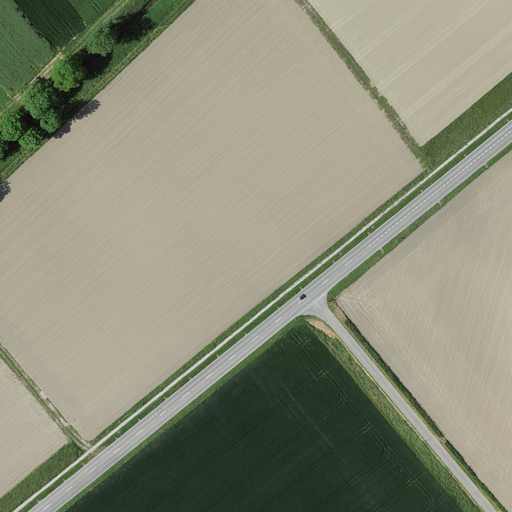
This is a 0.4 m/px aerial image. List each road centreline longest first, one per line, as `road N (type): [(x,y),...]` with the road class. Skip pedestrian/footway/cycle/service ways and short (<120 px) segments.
road 1 (secondary): [(40,511),(511,129)]
road 2 (track): [(309,293),(490,511)]
road 3 (track): [(0,106),(111,0)]
